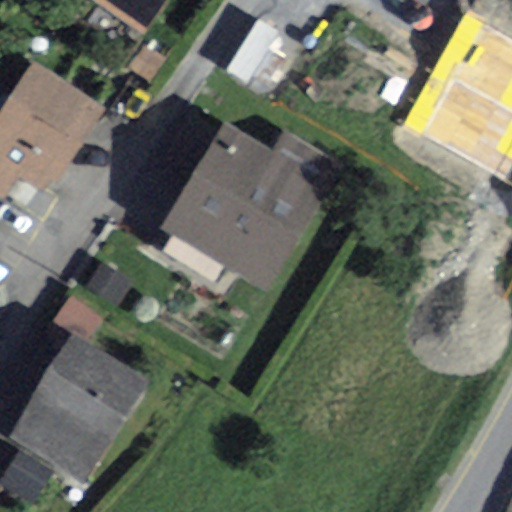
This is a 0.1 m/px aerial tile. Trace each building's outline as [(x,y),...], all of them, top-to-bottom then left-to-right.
[(158,0),(109,0),(144,22),(158,0)] [(99,105),(36,68),(0,127),(0,126),(0,187),(9,193),(22,171),(50,187),(99,105)] [(275,154),(230,126),(171,223),(266,281),(328,180),(319,175),(329,159),(288,134),(275,154)] [(82,474),(141,381),(75,340),(17,433),(82,474)] [(6,481),(40,495),(56,458),(22,444),(6,481)]
